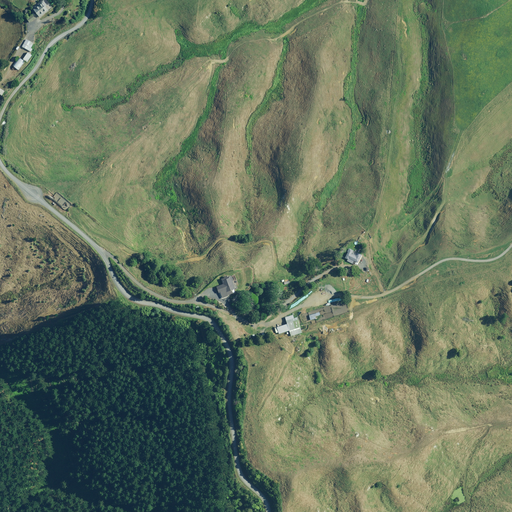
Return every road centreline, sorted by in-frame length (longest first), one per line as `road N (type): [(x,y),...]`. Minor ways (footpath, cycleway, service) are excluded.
road 1 (unclassified): [(0,160),(104,253),(125,302),(217,330),(231,357),(241,475),(271,511)]
road 2 (unclassified): [(94,0),(43,41),(0,125)]
